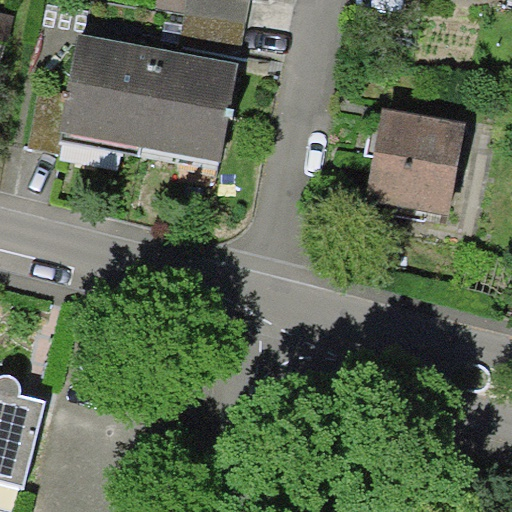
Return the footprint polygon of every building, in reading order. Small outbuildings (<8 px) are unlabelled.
[(238,31),(244,1),(237,0),(183,0),(179,20),(238,31)] [(233,61),(238,31),(179,20),(174,49),(233,61)] [(71,49),(62,100),(32,94),(20,154),(54,161),(59,133),(134,148),(151,64),(71,49)] [(134,148),(213,163),(230,79),(151,64),(134,148)] [(379,122),(363,202),(442,217),(457,137),(379,122)] [(0,490),(16,494),(38,407),(16,402),(17,401),(14,389),(4,382),(0,382),(0,490)]
